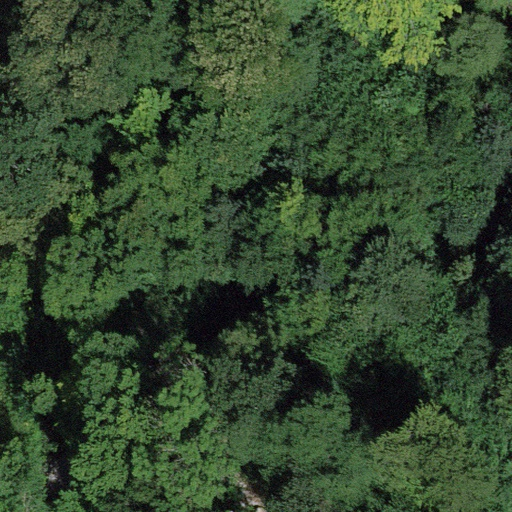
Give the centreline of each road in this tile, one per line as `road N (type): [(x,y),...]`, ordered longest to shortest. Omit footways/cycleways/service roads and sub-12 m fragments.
road 1 (track): [(65,0),(124,256),(185,432)]
road 2 (track): [(0,484),(185,432)]
